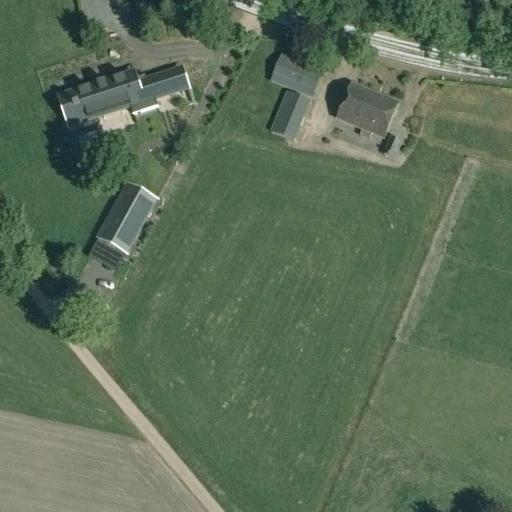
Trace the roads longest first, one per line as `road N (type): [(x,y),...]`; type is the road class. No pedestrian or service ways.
road 1 (track): [(218,511),(0,258)]
road 2 (tertiary): [(511,70),(358,49),(210,0)]
